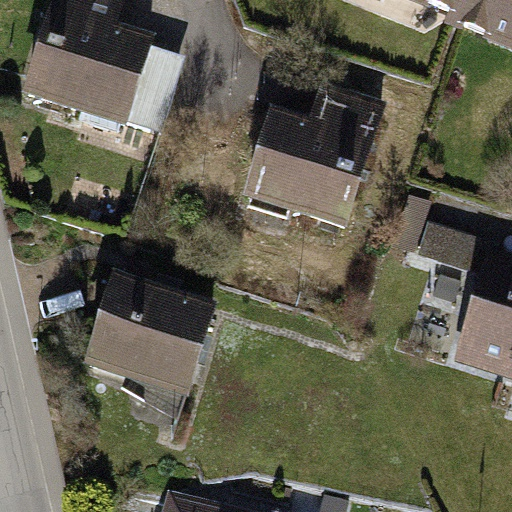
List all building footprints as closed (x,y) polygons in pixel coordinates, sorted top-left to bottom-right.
[(60,0),(34,85),(125,113),(149,38),(114,28),(123,0),(60,0)] [(511,0),(446,0),(455,3),(450,16),(511,40),(511,0)] [(168,124),(186,55),(155,47),(137,117),(168,124)] [(295,120),(263,218),(385,259),(418,161),(295,120)] [(511,285),(508,284),(476,385),(511,396),(511,285)] [(211,321),(117,292),(93,368),(187,398),(211,321)]
